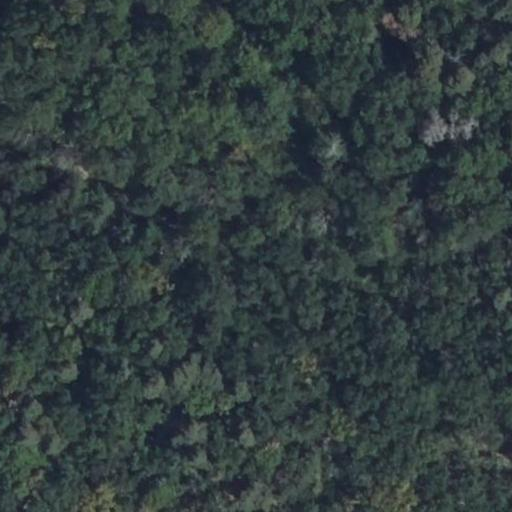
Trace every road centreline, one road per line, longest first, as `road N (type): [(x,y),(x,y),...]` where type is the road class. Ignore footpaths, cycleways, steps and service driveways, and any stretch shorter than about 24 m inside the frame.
road 1 (track): [(0,95),(184,225),(312,348),(434,511)]
road 2 (track): [(297,0),(454,156),(511,195)]
